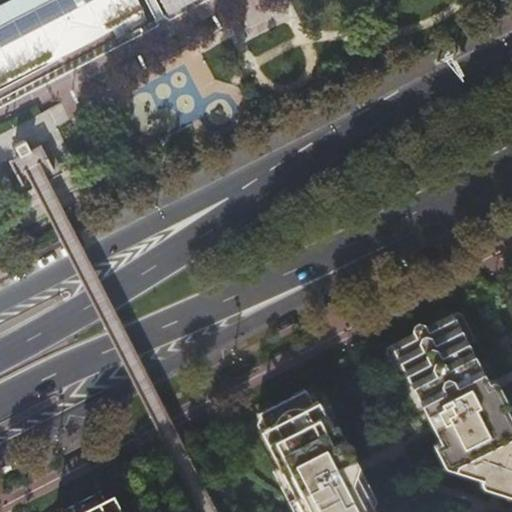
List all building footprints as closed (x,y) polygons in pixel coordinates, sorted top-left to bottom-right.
[(134,0),(0,0),(0,89),(141,15),(134,0)] [(20,135),(13,138),(19,149),(26,146),(33,142),(27,132),(20,135)] [(456,321),(452,312),(436,320),(440,329),(456,321)] [(462,316),(452,312),(456,321),(465,337),(471,334),(462,316)] [(440,329),(436,320),(390,344),(403,369),(442,445),(454,467),(479,476),(511,486),(511,434),(509,436),(496,411),(502,407),(490,385),(465,337),(456,321),(440,329)] [(403,369),(390,344),(383,348),(396,373),(403,369)] [(495,383),(490,385),(502,407),(509,404),(501,387),(495,383)] [(307,391),(305,388),(258,412),(265,425),(259,428),(302,511),(366,511),(376,507),(374,503),(340,440),(317,398),(312,401),(307,391)] [(312,388),(307,391),(312,401),(317,398),(312,388)] [(511,434),(511,428),(502,407),(496,411),(509,436),(511,434)] [(345,437),(340,440),(374,503),(378,501),(345,437)] [(454,467),(442,445),(435,449),(442,463),(454,467)] [(511,486),(479,476),(478,479),(478,484),(481,487),(511,497),(511,486)] [(99,493),(62,511),(116,511),(112,503),(106,506),(99,493)]
